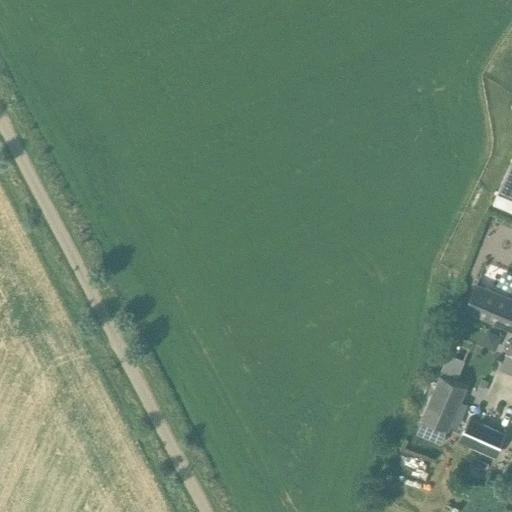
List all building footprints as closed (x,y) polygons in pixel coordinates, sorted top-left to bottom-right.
[(511,162),(506,160),(497,186),(511,192),(511,162)] [(511,199),(498,193),(493,204),(511,212),(511,199)] [(469,312),(503,326),(508,315),(499,311),(505,297),(480,286),(469,312)] [(508,315),(503,326),(511,330),(511,340),(500,367),(511,372),(511,299),(505,297),(499,311),(508,315)] [(438,377),(421,418),(445,428),(462,388),(438,377)] [(467,415),(458,437),(495,453),(504,431),(467,415)]
